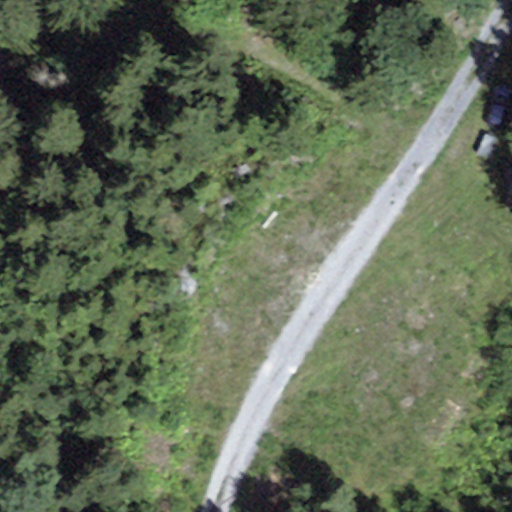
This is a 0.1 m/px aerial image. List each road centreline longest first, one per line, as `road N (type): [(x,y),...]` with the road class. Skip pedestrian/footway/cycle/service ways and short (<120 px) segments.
road 1 (track): [(0,62),(50,43),(153,29),(218,30),(271,46),(370,114),(511,231)]
road 2 (track): [(216,511),(229,469),(279,375),(511,17)]
